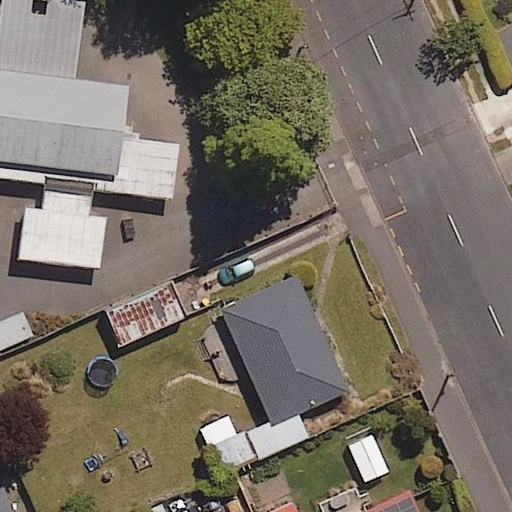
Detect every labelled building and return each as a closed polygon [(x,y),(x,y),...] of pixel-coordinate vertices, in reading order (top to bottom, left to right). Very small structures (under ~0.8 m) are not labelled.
[(133,83),(0,66),(0,178),(46,184),(43,207),(23,204),(16,261),(105,272),(112,214),(94,212),(97,192),(177,202),(185,141),(126,134),(133,83)] [(298,275),(222,309),(274,425),(350,390),(298,275)] [(170,283),(105,312),(122,350),(186,321),(170,283)] [(0,352),(33,337),(23,315),(0,324),(0,352)] [(238,435),(230,418),(200,431),(220,477),(258,461),(245,432),(238,435)] [(388,474),(371,435),(349,445),(366,484),(388,474)] [(418,511),(409,491),(361,511),(418,511)]
